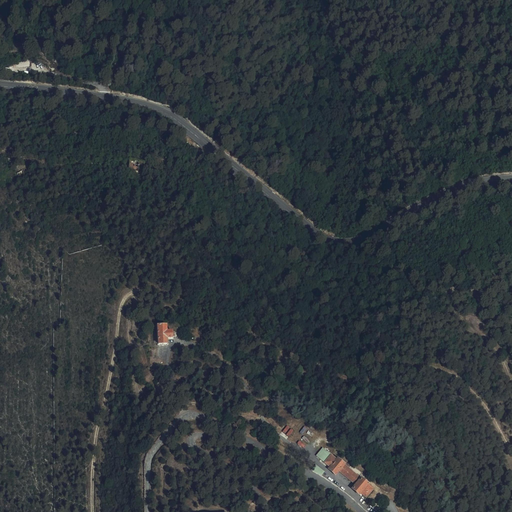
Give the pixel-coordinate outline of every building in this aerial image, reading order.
[(409,78),(414,84),(419,80),(414,74),(409,78)] [(142,170),(143,162),(130,160),(128,170),(138,171),(138,170),(142,170)] [(25,177),(22,171),(17,174),(20,180),(25,177)] [(166,325),(157,326),(158,344),(167,343),(167,337),(172,337),(172,334),(172,330),(166,331),(166,325)] [(316,456),(325,463),(331,456),(322,449),(316,456)] [(332,474),(336,476),(339,472),(341,474),(353,484),(356,486),(352,490),(356,493),(360,496),(361,495),(362,496),(366,499),(373,491),(372,490),(373,489),(369,486),(361,479),(361,480),(344,466),(345,465),(338,459),(337,460),(331,456),(325,463),(331,468),(329,471),(332,474)] [(316,465),(312,471),(321,476),(322,475),(325,472),(316,465)]
